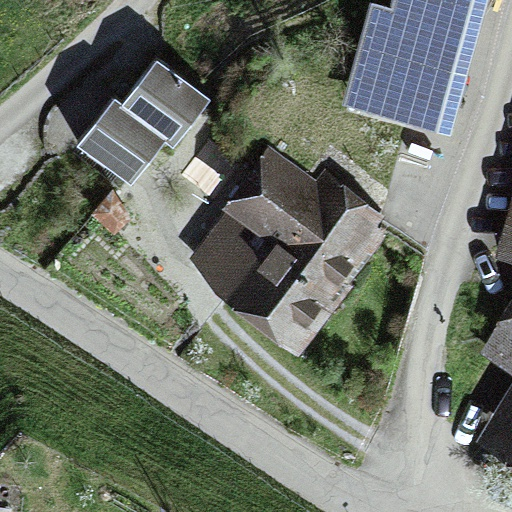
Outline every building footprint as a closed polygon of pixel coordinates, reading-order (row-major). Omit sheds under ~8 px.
[(403,0),(399,18),(375,12),(350,108),(450,134),(484,0),(403,0)] [(210,98),(156,56),(122,99),(114,93),(76,141),(130,183),(164,139),(172,146),(210,98)] [(262,168),(202,242),(213,250),(206,260),(291,328),(357,245),(262,168)] [(114,231),(128,218),(112,191),(93,213),(114,231)] [(511,299),(485,343),(511,361),(511,420),(505,431),(511,435),(511,299)]
